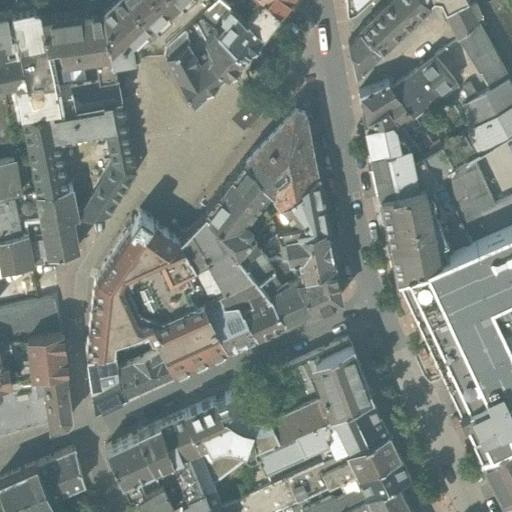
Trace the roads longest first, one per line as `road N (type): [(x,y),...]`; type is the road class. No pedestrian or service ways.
road 1 (residential): [(376,308),(83,432)]
road 2 (tertiary): [(322,0),(376,308)]
road 3 (tertiary): [(376,308),(473,511)]
road 4 (residential): [(91,243),(72,360),(83,432)]
